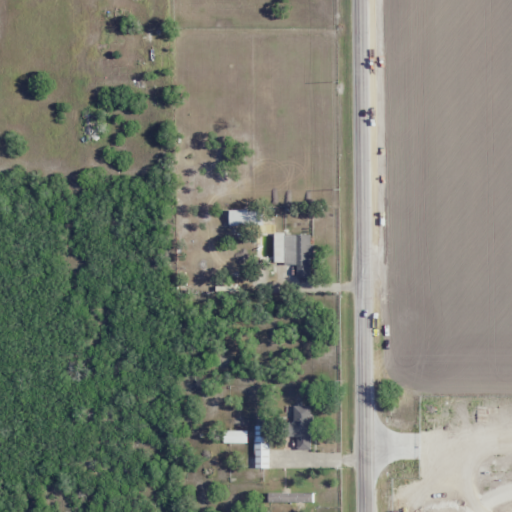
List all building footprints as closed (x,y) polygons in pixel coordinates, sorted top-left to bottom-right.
[(262,210),(227,210),(227,227),(262,227),(262,210)] [(272,264),(295,265),(295,278),(309,279),(310,235),(273,234),(272,264)] [(282,423),(282,437),(295,437),(295,450),(311,450),(310,406),(293,406),(293,423),(282,423)] [(258,470),(258,428),(272,428),(272,470),(258,470)] [(226,445),(226,433),(250,433),(250,445),(226,445)] [(266,493),(266,502),(312,502),(312,493),(266,493)]
